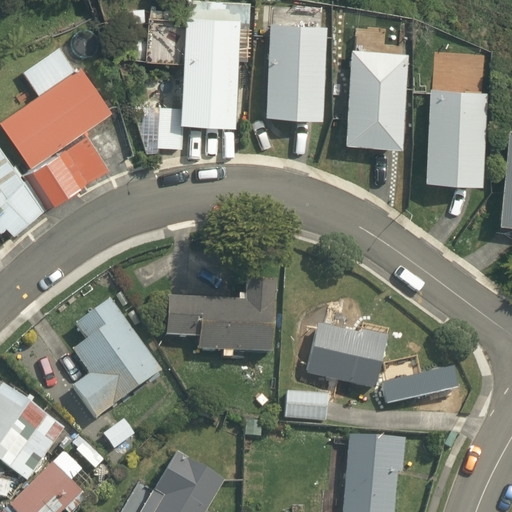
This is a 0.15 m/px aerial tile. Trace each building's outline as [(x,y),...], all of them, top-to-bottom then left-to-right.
[(180,122),(230,126),(235,59),(244,60),(247,1),(229,0),(183,0),(183,15),(181,15),(176,107),(175,122),(180,122)] [(261,115),(317,118),(323,26),(267,22),(261,115)] [(81,130),(109,112),(77,66),(72,69),(57,46),(20,72),(35,94),(0,117),(0,127),(28,167),(59,146),(61,149),(83,134),(81,130)] [(341,143),(397,147),(405,53),(349,49),(341,143)] [(421,181),(477,184),(484,91),(427,87),(421,181)] [(175,122),(176,107),(156,106),(154,147),(179,148),(180,122),(175,122)] [(495,223),(511,225),(511,130),(506,130),(495,223)] [(106,169),(84,133),(83,134),(61,149),(22,174),(24,178),(43,209),(106,169)] [(12,235),(43,209),(24,178),(21,180),(0,150),(0,230),(3,227),(12,235)] [(229,359),(229,352),(267,354),(272,281),(242,280),(241,295),(236,295),(235,301),(216,300),(216,298),(209,298),(209,300),(165,297),(162,337),(195,338),(195,351),(220,352),(219,359),(229,359)] [(94,419),(158,372),(106,300),(72,325),(84,340),(69,351),(87,375),(70,387),(94,419)] [(355,334),(315,325),(303,375),(371,391),(384,337),(359,331),(355,334)] [(0,465),(24,483),(62,430),(0,385),(0,465)] [(325,395),(285,392),(283,419),(322,422),(325,395)] [(193,396),(184,411),(210,425),(218,410),(193,396)] [(260,422),(244,421),(243,436),(259,438),(260,422)] [(339,511),(391,511),(394,474),(399,474),(401,441),(346,436),(339,511)] [(81,470),(61,452),(0,511),(60,511),(80,493),(68,482),(81,470)] [(203,511),(221,482),(173,453),(151,491),(140,484),(123,511),(203,511)]
